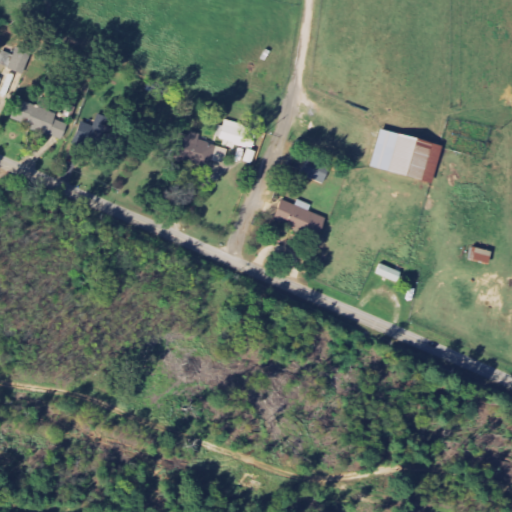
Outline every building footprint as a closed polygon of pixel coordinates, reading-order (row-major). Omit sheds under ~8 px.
[(0,65),(24,75),(33,53),(18,47),(15,56),(4,51),(0,60),(0,65)] [(57,120),(59,115),(21,101),(13,121),(63,140),(70,125),(57,120)] [(258,129),(226,122),(221,144),(253,151),(258,129)] [(372,169),(435,184),(444,146),(382,131),(372,169)] [(228,148),(200,143),(201,135),(190,133),(190,135),(176,132),(171,156),(212,165),(213,162),(225,165),(228,148)] [(332,166),(308,158),(301,176),(325,185),(332,166)] [(312,206),(298,201),(296,206),(282,201),(274,223),(321,238),(327,219),(309,213),(312,206)] [(471,260),(490,265),(493,253),(473,248),(471,260)]
